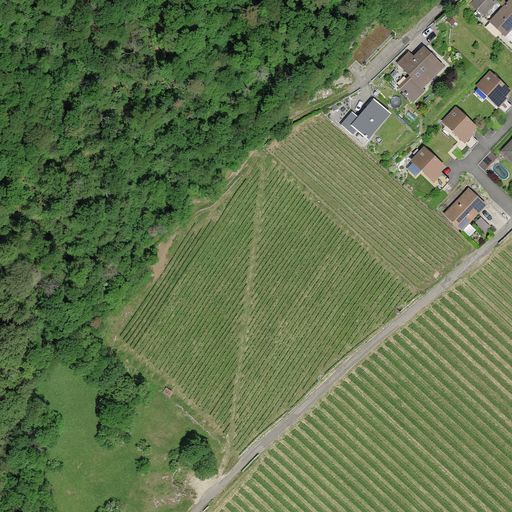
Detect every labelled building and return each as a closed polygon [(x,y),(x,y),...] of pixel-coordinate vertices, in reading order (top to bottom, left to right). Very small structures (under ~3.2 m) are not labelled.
[(483,15),(494,4),(490,0),(475,0),(471,5),(483,15)] [(511,0),(490,22),(511,42),(511,0)] [(363,67),(395,34),(381,20),(340,62),(346,68),(355,59),(363,67)] [(443,68),(444,68),(435,59),(437,57),(436,58),(432,54),(433,53),(431,54),(425,49),(415,59),(409,53),(397,64),(404,71),(404,70),(413,79),(401,90),(412,102),(424,90),(420,86),(441,66),(443,68)] [(491,73),(477,87),(496,105),(510,91),(491,73)] [(378,128),(390,114),(388,112),(373,100),(358,118),(352,113),(341,125),(364,145),(371,137),(368,135),(376,126),(378,128)] [(457,109),(443,123),(462,141),(476,127),(457,109)] [(511,142),(503,152),(511,160),(511,142)] [(425,149),(412,162),(431,180),(444,167),(425,149)] [(486,205),(469,189),(444,215),(461,231),(486,205)]
